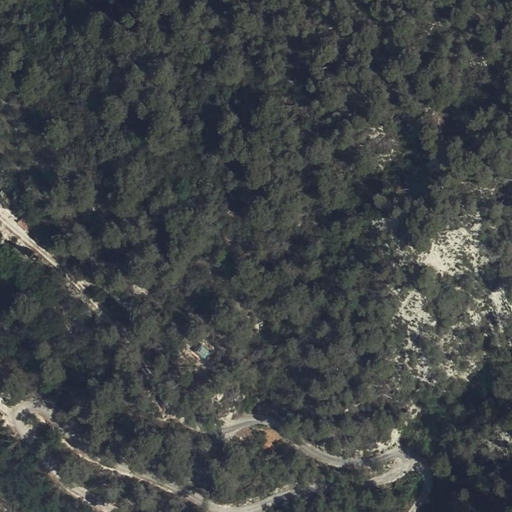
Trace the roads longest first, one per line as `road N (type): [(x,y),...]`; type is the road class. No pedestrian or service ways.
road 1 (unclassified): [(113,511),(35,455),(16,423),(20,409),(33,407),(86,448),(237,511)]
road 2 (unclassified): [(241,511),(393,474),(410,461)]
